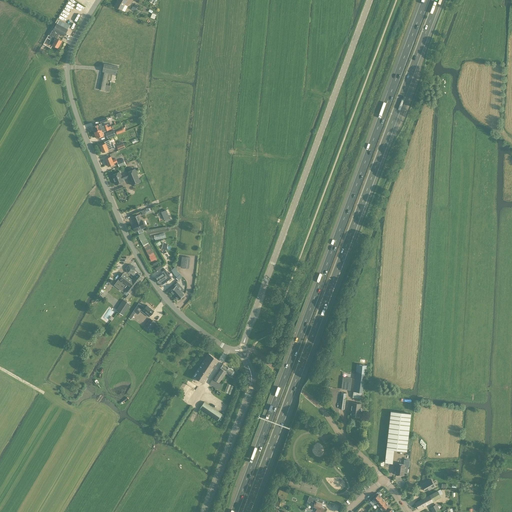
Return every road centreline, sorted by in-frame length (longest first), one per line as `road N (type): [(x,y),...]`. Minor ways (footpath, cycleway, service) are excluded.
road 1 (motorway): [(425,0),(234,511)]
road 2 (motorway): [(246,511),(437,0)]
road 3 (unclassified): [(242,351),(178,312),(149,276),(80,124),(66,65),(98,0)]
road 4 (tertiary): [(242,351),(370,0)]
road 5 (tertiary): [(201,511),(249,386),(242,351)]
